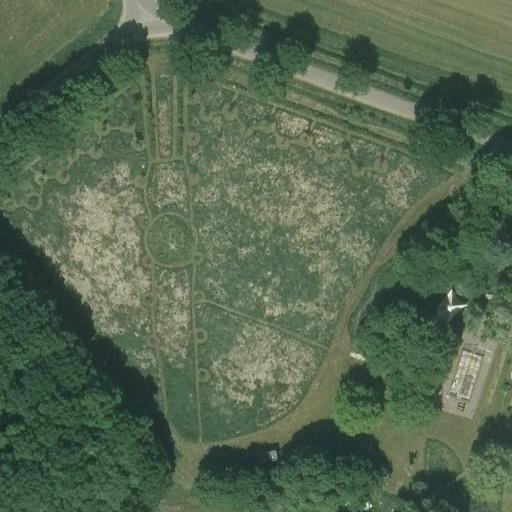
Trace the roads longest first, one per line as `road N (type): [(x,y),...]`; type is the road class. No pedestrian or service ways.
road 1 (unclassified): [(511,146),(151,12)]
road 2 (track): [(0,304),(132,490)]
road 3 (unclassified): [(0,130),(151,12)]
road 4 (track): [(132,490),(0,496)]
